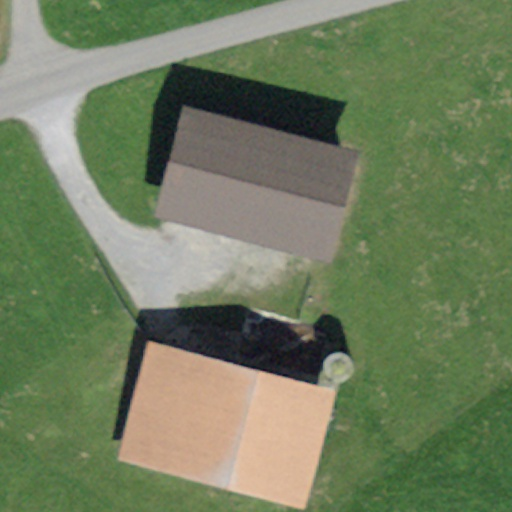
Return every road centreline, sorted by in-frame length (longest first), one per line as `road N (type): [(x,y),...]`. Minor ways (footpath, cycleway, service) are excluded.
road 1 (unclassified): [(0,105),(353,0)]
road 2 (track): [(150,286),(105,230),(38,88)]
